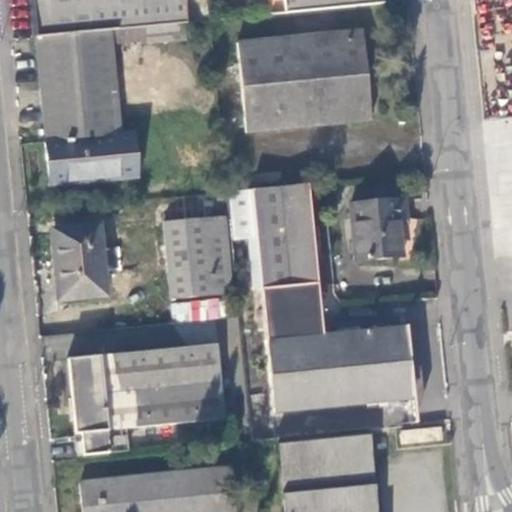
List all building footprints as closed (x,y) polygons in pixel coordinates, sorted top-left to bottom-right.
[(108,32),(187,24),(184,0),(29,0),(34,40),(108,32)] [(282,0),(268,0),(270,16),(284,14),(282,0)] [(282,0),(284,14),(382,5),(381,0),(282,0)] [(116,109),(108,32),(34,40),(45,144),(118,137),(117,122),(116,109)] [(235,44),(245,134),(369,121),(360,32),(235,44)] [(155,106),(116,109),(117,122),(156,118),(155,106)] [(184,127),(190,189),(219,186),(212,125),(184,127)] [(131,135),(118,137),(45,144),(49,187),(135,179),(131,135)] [(320,309),(307,186),(230,193),(234,240),(256,238),(263,315),(320,309)] [(162,204),(171,300),(231,294),(221,199),(162,204)] [(350,206),(355,262),(397,258),(397,261),(408,260),(416,220),(404,219),(402,201),(350,206)] [(54,235),(61,302),(105,297),(103,272),(120,271),(118,249),(100,251),(98,231),(54,235)] [(218,300),(173,303),(174,321),(220,318),(218,300)] [(322,335),(320,309),(263,315),(273,413),(353,405),(410,400),(402,328),(322,335)] [(82,459),(107,456),(105,432),(223,420),(216,345),(66,360),(74,435),(80,434),(82,459)] [(440,428),(400,432),(401,444),(441,440),(440,428)] [(374,511),(368,448),(366,430),(276,439),(283,511),(374,511)] [(79,485),(81,511),(232,511),(228,470),(79,485)]
